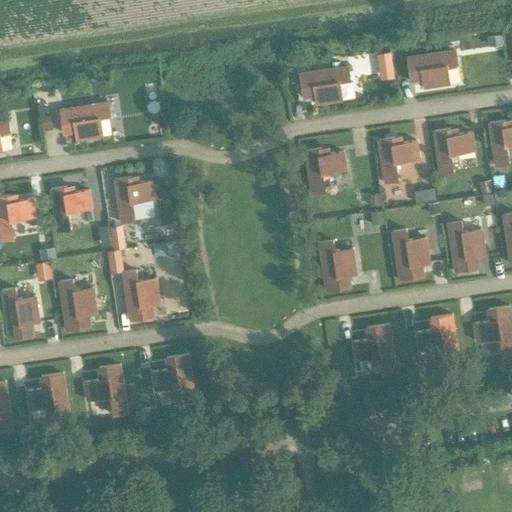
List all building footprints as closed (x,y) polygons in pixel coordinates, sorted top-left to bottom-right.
[(501,34),(490,36),(491,47),(503,45),(501,34)] [(456,50),(407,57),(411,81),(423,79),(424,88),(450,84),(448,65),(458,64),(456,50)] [(390,53),(379,55),(380,66),(392,64),(390,53)] [(340,82),(351,80),(349,66),(300,73),(304,97),(315,96),(317,104),(343,100),(340,82)] [(157,86),(143,87),(144,98),(158,97),(157,86)] [(46,101),(35,104),(37,115),(48,113),(46,101)] [(109,102),(60,109),(64,133),(76,132),(77,140),(103,136),(100,118),(111,116),(109,102)] [(8,117),(0,118),(0,151),(3,151),(0,132),(11,131),(8,117)] [(506,120),(489,122),(496,166),(510,164),(507,145),(511,144),(511,125),(506,127),(506,120)] [(450,128),(434,131),(440,174),(454,172),(452,154),(475,150),(472,132),(451,135),(450,128)] [(395,137),(378,139),(385,183),(399,180),(396,162),(420,159),(417,140),(396,143),(395,137)] [(323,173),(347,170),(344,151),(323,154),(322,148),(305,150),(312,194),(326,191),(323,173)] [(504,174),(492,176),(494,188),(505,187),(504,174)] [(131,176),(115,179),(121,222),(135,220),(133,202),(156,198),(153,180),(132,183),(131,176)] [(491,179),(480,181),(482,193),(493,191),(491,179)] [(67,186),(51,188),(58,232),(72,230),(69,211),(93,208),(90,189),(68,193),(67,186)] [(437,189),(425,191),(427,202),(439,201),(437,189)] [(11,194),(0,196),(0,231),(1,240),(15,238),(12,219),(36,216),(33,198),(12,201),(11,194)] [(380,194),(369,195),(370,207),(382,205),(380,194)] [(494,194),(482,197),(485,208),(496,206),(494,194)] [(439,202),(427,204),(429,215),(441,213),(439,202)] [(384,212),(372,213),(373,225),(385,223),(384,212)] [(462,221),(448,223),(455,271),(479,268),(477,256),(486,255),(482,228),(463,231),(462,221)] [(108,226),(96,228),(98,239),(110,238),(108,226)] [(407,229),(392,231),(400,280),(424,276),(422,264),(430,263),(426,237),(408,240),(407,229)] [(123,230),(113,232),(115,249),(125,247),(123,230)] [(349,275),(357,274),(353,248),(335,251),(333,240),(319,242),(327,291),(351,287),(349,275)] [(53,246),(41,248),(43,260),(55,258),(53,246)] [(120,250),(109,251),(111,267),(122,266),(120,250)] [(107,252),(96,254),(97,265),(108,263),(107,252)] [(49,261),(38,263),(39,275),(51,273),(49,261)] [(137,269),(123,272),(130,320),(154,317),(152,305),(161,304),(157,277),(138,280),(137,269)] [(73,279),(59,281),(67,330),(91,326),(89,314),(97,313),(93,287),(75,290),(73,279)] [(16,288),(2,290),(9,338),(33,335),(32,323),(40,322),(36,295),(18,298),(16,288)] [(511,354),(511,319),(510,305),(488,309),(490,321),(474,323),(477,341),(500,338),(503,356),(511,354)] [(433,329),(417,332),(419,350),(443,346),(446,365),(460,363),(452,314),(431,317),(433,329)] [(353,341),(356,360),(380,356),(382,374),(396,372),(389,324),(367,327),(369,339),(353,341)] [(189,354),(167,357),(169,369),(153,371),(155,390),(179,386),(182,405),(196,402),(189,354)] [(478,363),(466,365),(468,376),(480,375),(478,363)] [(128,413),(121,364),(99,367),(101,379),(85,382),(87,400),(111,396),(114,415),(128,413)] [(420,372),(408,374),(410,385),(422,383),(420,372)] [(71,421),(63,373),(42,376),(43,388),(27,390),(30,409),(54,405),(57,423),(71,421)] [(0,431),(13,430),(6,381),(0,382),(0,431)] [(348,383),(336,385),(338,396),(349,395),(348,383)] [(146,413),(134,415),(136,428),(148,426),(146,413)] [(89,423),(77,424),(78,435),(90,434),(89,423)] [(30,432),(19,433),(21,445),(32,444),(30,432)]
